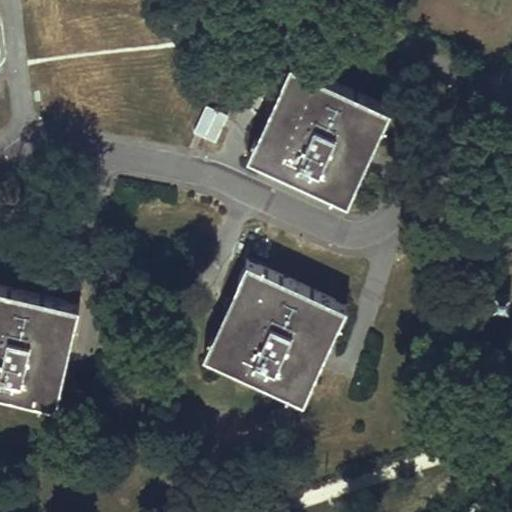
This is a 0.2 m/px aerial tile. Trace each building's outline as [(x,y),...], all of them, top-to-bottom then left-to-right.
[(284,0),(277,1),(280,21),(298,18),(295,0),(284,0)] [(290,64),(249,155),(347,199),(388,108),(290,64)] [(205,351),(304,396),(324,352),(346,305),(248,259),(205,351)] [(0,389),(57,402),(79,302),(0,285),(0,389)] [(494,306),(508,307),(509,292),(495,291),(494,306)]
